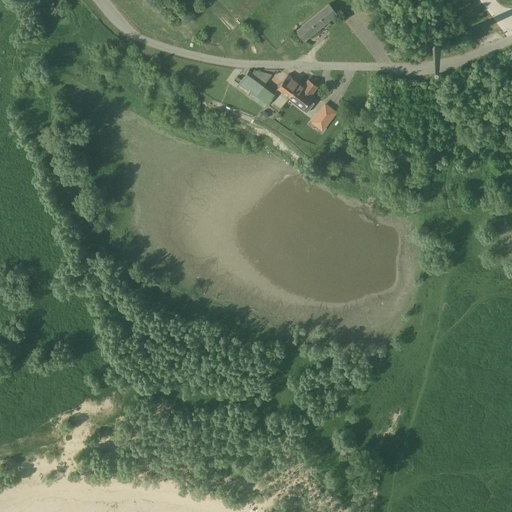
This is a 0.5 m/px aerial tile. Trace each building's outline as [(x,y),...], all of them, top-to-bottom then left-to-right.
[(304,40),(337,13),(329,4),(296,31),(304,40)] [(441,48),(441,47),(441,46),(440,45),(439,44),(438,43),(436,43),(435,43),(434,44),(433,44),(433,45),(433,46),(432,47),(432,48),(432,49),(433,50),(434,51),(435,51),(436,52),(438,52),(440,51),(440,50),(441,49),(441,48)] [(239,83),(256,95),(266,82),(249,70),(239,83)] [(278,87),(290,96),(300,83),(288,74),(278,87)] [(303,86),(300,83),(290,96),(291,97),(289,99),(307,112),(315,102),(311,99),(311,98),(309,97),(317,86),(309,79),(303,86)] [(324,125),(334,112),(335,112),(336,112),(325,104),(316,116),(318,117),(316,120),(325,126),(324,125)]
